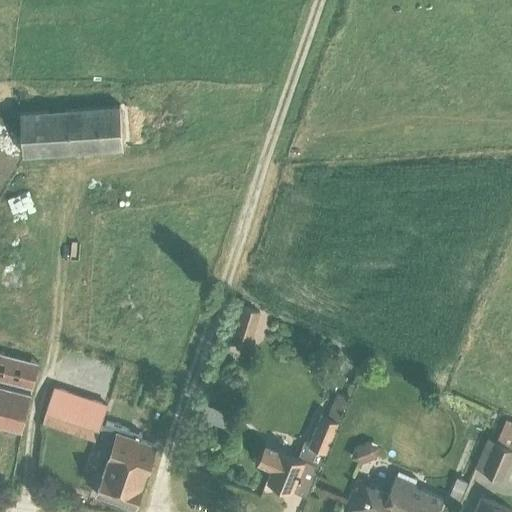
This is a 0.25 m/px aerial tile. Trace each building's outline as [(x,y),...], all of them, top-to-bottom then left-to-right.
[(120,104),(21,111),(24,155),(124,147),(120,104)] [(245,306),(240,327),(255,331),(261,310),(245,306)] [(0,423),(23,429),(32,391),(0,383),(0,379),(33,388),(39,362),(0,351),(0,423)] [(55,385),(43,422),(96,440),(109,403),(55,385)] [(266,442),(258,461),(273,467),(268,479),(280,484),(279,487),(292,492),(294,489),(308,495),(342,421),(339,420),(349,395),(338,391),(328,415),(321,413),(309,443),(305,441),(299,456),(266,442)] [(204,403),(200,416),(228,426),(232,413),(204,403)] [(488,436),(476,466),(502,477),(511,453),(511,419),(507,417),(497,440),(488,436)] [(116,439),(97,494),(135,507),(157,445),(141,439),(143,433),(107,421),(102,434),(116,439)] [(355,444),(352,455),(362,460),(376,455),(380,444),(369,438),(355,444)] [(397,472),(417,480),(418,477),(399,469),(397,472)] [(417,480),(397,472),(389,489),(358,477),(344,509),(349,511),(438,511),(445,496),(416,483),(417,480)] [(457,475),(448,496),(459,501),(468,480),(457,475)] [(511,511),(511,508),(482,496),(475,511),(511,511)]
